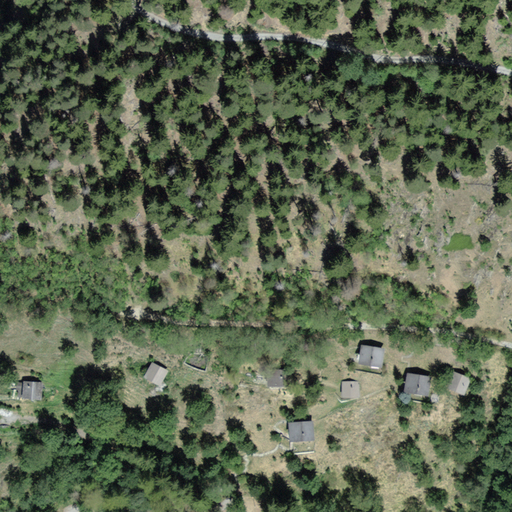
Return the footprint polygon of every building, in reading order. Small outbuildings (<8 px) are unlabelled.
[(381,351),(364,348),(361,367),(379,369),(381,351)] [(170,369),(155,365),(152,374),(167,378),(170,369)] [(269,386),(288,386),(289,373),(269,373),(269,386)] [(470,382),(457,376),(451,388),(464,394),(470,382)] [(430,379),(411,377),(409,393),(427,396),(430,379)] [(359,383),(344,383),(344,397),(359,397),(359,383)] [(38,386),(18,385),(17,398),(37,399),(38,386)] [(312,424),(292,424),(292,440),(312,439),(312,424)]
